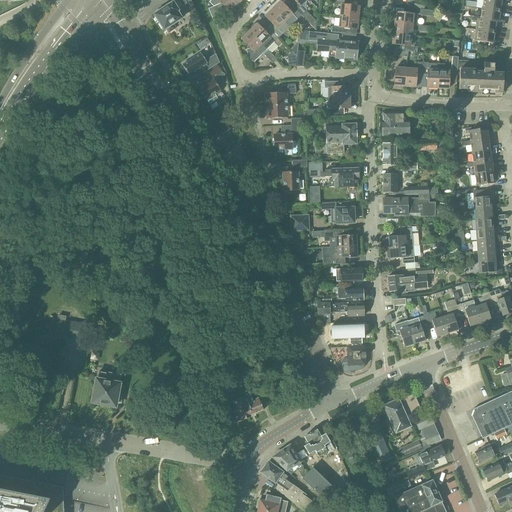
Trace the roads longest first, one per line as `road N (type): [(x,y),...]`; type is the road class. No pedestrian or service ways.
road 1 (tertiary): [(329,404),(264,258),(140,63)]
road 2 (residential): [(382,355),(370,97)]
road 3 (unclassified): [(218,460),(0,420)]
road 4 (residential): [(481,511),(421,364)]
road 5 (tertiary): [(232,511),(238,475),(259,445),(329,404)]
road 6 (residential): [(370,97),(508,107)]
road 7 (residential): [(373,74),(243,82)]
road 8 (secondary): [(67,0),(0,111)]
